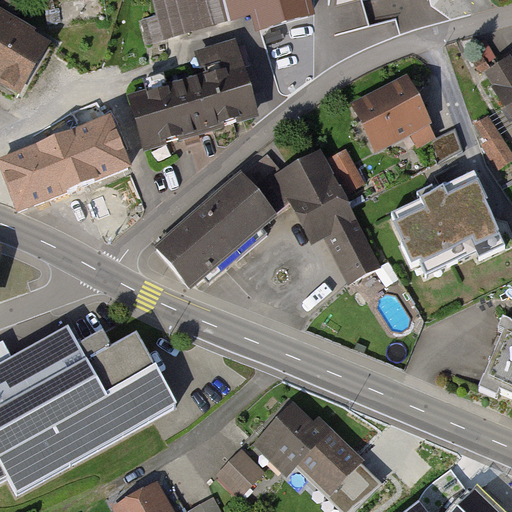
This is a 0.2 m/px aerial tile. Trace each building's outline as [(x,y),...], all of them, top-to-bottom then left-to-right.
[(0,0),(0,82),(19,94),(46,50),(5,25),(20,0),(0,0)] [(233,22),(227,0),(155,0),(160,20),(144,24),(149,44),(233,22)] [(251,0),(260,32),(310,19),(305,0),(251,0)] [(129,103),(144,155),(259,121),(238,47),(197,59),(204,81),(129,103)] [(511,68),(492,81),(511,111),(511,68)] [(417,85),(357,112),(376,156),(437,129),(417,85)] [(2,166),(20,213),(130,171),(113,124),(97,105),(73,114),(82,136),(2,166)] [(511,147),(493,120),(476,132),(504,173),(511,167),(511,147)] [(352,152),(332,161),(348,196),(369,186),(352,152)] [(383,268),(325,159),(281,183),(315,245),(325,239),(350,286),(383,268)] [(482,266),(511,252),(511,248),(479,176),(439,194),(436,187),(413,198),(416,204),(392,215),(422,281),(477,255),(482,266)] [(249,181),(156,253),(189,295),(282,223),(249,181)] [(511,327),(508,326),(482,388),(511,400),(511,327)] [(0,484),(7,480),(17,499),(180,409),(141,339),(116,352),(108,337),(82,351),(73,335),(0,375),(0,484)] [(296,410),(261,446),(289,473),(300,461),(334,493),(328,500),(340,511),(357,511),(374,494),(370,490),(374,486),(355,467),(359,462),(319,425),(315,428),(296,410)] [(245,450),(220,478),(241,497),(267,470),(245,450)] [(177,511),(162,484),(119,508),(120,511),(177,511)] [(497,511),(476,491),(455,511),(497,511)] [(191,510),(192,511),(224,511),(217,497),(191,510)]
